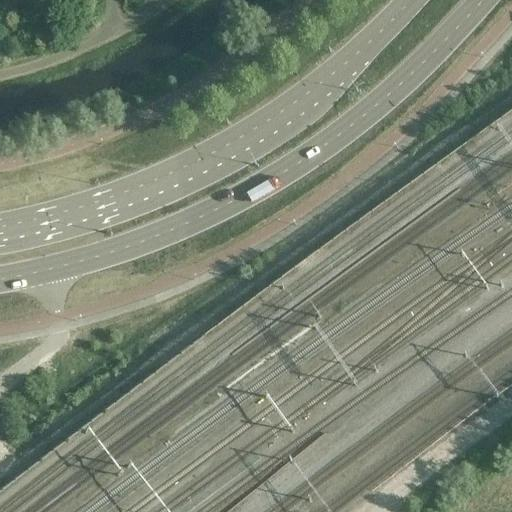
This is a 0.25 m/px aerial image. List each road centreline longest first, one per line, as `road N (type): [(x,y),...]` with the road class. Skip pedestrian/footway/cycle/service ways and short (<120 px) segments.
road 1 (secondary): [(0,281),(155,243),(249,197),(411,82),(487,0)]
road 2 (secondary): [(413,0),(367,50),(213,154),(99,204),(0,229)]
